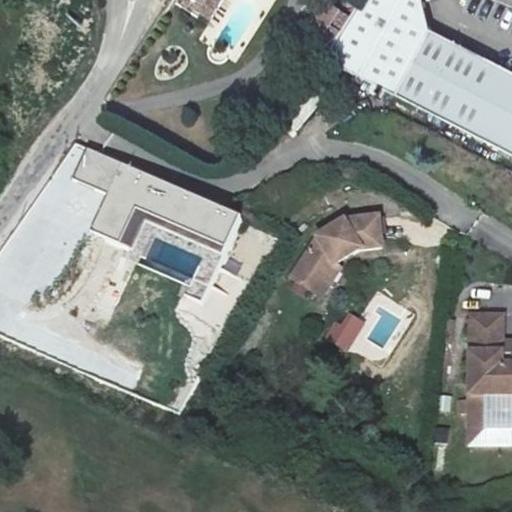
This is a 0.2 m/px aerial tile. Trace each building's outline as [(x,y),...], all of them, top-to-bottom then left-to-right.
[(190,0),(204,9),(209,0),(190,0)] [(346,0),(317,45),(365,68),(402,0),(346,0)] [(405,0),(402,0),(365,68),(481,127),(511,141),(511,59),(425,18),(405,0)] [(274,1),(263,19),(274,27),(285,8),(274,1)] [(243,223),(87,152),(73,181),(109,198),(92,236),(122,249),(137,215),(228,256),(243,223)] [(313,285),(332,256),(358,239),(376,236),(373,207),(343,210),(313,228),(286,269),(313,285)] [(204,308),(228,256),(137,215),(122,249),(145,260),(154,240),(202,262),(185,300),(204,308)] [(338,260),(332,256),(313,285),(319,290),(338,260)] [(458,401),(473,402),(478,401),(478,385),(511,385),(511,329),(500,330),(498,303),(465,303),(467,388),(458,389),(458,401)]
